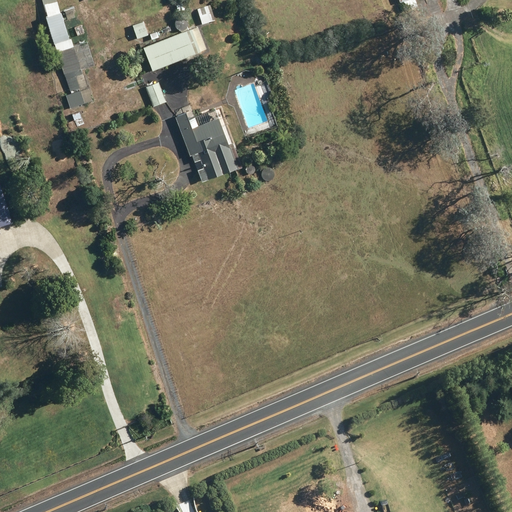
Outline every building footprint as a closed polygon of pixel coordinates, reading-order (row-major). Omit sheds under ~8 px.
[(92,103),(56,0),(41,0),(46,18),(69,94),(66,95),(70,109),(92,103)] [(182,3),(175,5),(177,14),(184,12),(182,3)] [(214,20),(208,4),(195,9),(201,24),(214,20)] [(144,23),(133,26),(136,39),(148,35),(144,23)] [(190,28),(141,47),(151,71),(206,49),(197,26),(190,29),(190,28)] [(157,82),(144,87),(152,107),(165,102),(157,82)] [(173,116),(188,155),(190,154),(201,182),(240,167),(234,150),(237,149),(224,115),(223,116),(221,110),(219,111),(218,108),(194,117),(191,110),(189,110),(188,105),(175,110),(177,115),(173,116)] [(0,233),(1,233),(0,230),(0,227),(13,223),(0,182),(0,233)]
